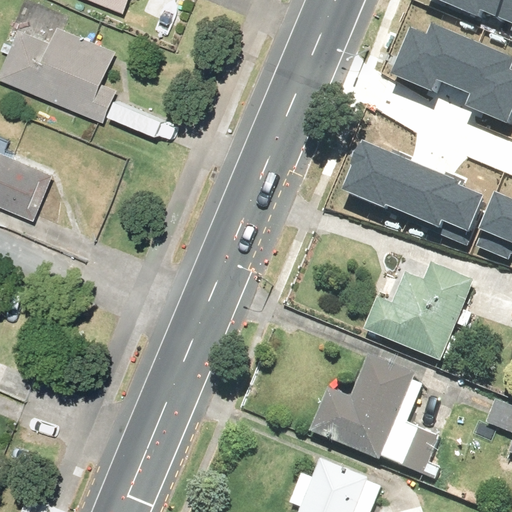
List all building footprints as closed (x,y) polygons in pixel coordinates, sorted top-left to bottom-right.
[(102,0),(124,9),(128,0),(102,0)] [(488,15),(504,22),(511,2),(511,0),(438,0),(486,21),(488,15)] [(18,29),(0,71),(0,76),(105,118),(117,87),(100,80),(113,47),(52,24),(46,40),(18,29)] [(414,48),(397,89),(433,104),(439,90),(483,109),(477,123),(505,134),(511,116),(511,91),(504,89),(511,73),(437,43),(432,55),(414,48)] [(0,149),(0,200),(30,214),(49,171),(0,149)] [(369,171),(353,207),(459,254),(475,219),(369,171)] [(511,222),(505,220),(491,263),(511,269),(511,222)] [(445,362),(478,280),(433,262),(427,277),(411,271),(398,303),(382,297),(368,332),(445,362)] [(429,384),(420,381),(423,373),(373,353),(355,397),(334,389),(317,431),(339,440),(338,442),(430,476),(447,433),(415,421),(429,384)] [(511,399),(503,395),(491,422),(511,431),(511,399)] [(293,503),(306,508),(303,511),(376,511),(388,485),(326,459),(319,477),(306,471),(293,503)]
